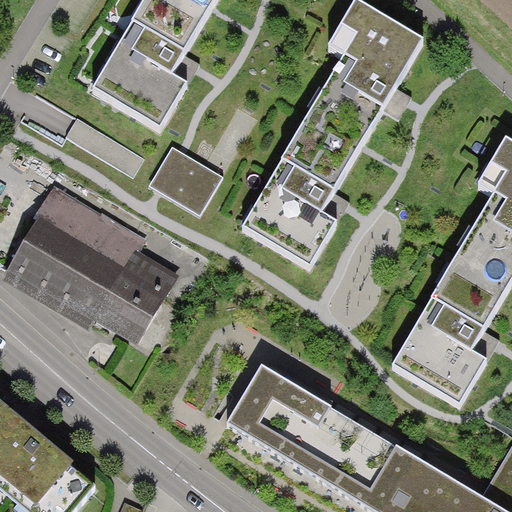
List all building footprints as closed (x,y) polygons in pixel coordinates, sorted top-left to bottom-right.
[(141,0),(88,88),(151,126),(176,85),(162,76),(172,60),(207,0),(141,0)] [(416,46),(354,10),(328,54),(340,61),(241,230),(305,267),(330,225),(315,217),(325,200),(385,97),(416,46)] [(72,139),(138,175),(148,158),(82,121),(72,139)] [(511,154),(498,146),(473,191),(485,198),(387,368),(452,404),(476,362),(461,353),(471,337),(511,264),(511,154)] [(175,156),(165,151),(144,190),(154,196),(192,217),(214,178),(175,156)] [(84,319),(125,343),(165,276),(130,255),(138,242),(51,190),(0,275),(0,282),(78,329),(84,319)] [(501,511),(259,367),(219,433),(351,511),(501,511)] [(0,416),(0,499),(15,511),(74,511),(91,493),(0,416)]
